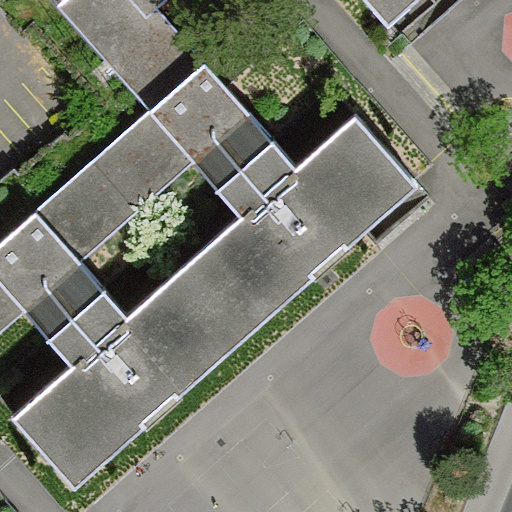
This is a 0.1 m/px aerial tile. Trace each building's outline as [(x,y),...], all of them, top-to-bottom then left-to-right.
[(164,0),(64,0),(60,4),(152,111),(207,63),(157,6),(164,0)] [(369,0),(390,23),(416,0),(369,0)] [(298,166),(207,63),(152,111),(174,137),(61,237),(38,212),(0,245),(0,280),(29,313),(74,364),(16,415),(79,485),(419,183),(358,114),(298,166)] [(152,111),(38,212),(61,237),(174,137),(152,111)] [(0,337),(29,313),(0,280),(0,337)]
